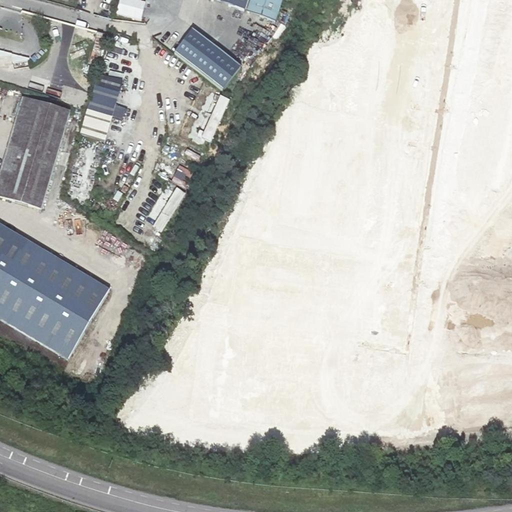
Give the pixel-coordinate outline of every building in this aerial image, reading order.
[(131,0),(121,0),(117,15),(142,22),(146,4),(144,3),(131,0)] [(246,0),(211,0),(243,10),(246,0)] [(286,0),(248,0),(245,11),(280,22),(286,0)] [(118,45),(109,75),(115,77),(117,72),(122,74),(127,59),(121,57),(124,46),(118,45)] [(199,141),(226,100),(191,70),(188,72),(178,62),(174,66),(162,83),(173,90),(167,103),(165,102),(159,112),(155,110),(148,124),(151,126),(166,134),(194,149),(198,141),(199,141)] [(92,85),(79,134),(104,140),(117,91),(92,85)] [(63,128),(68,111),(32,100),(26,118),(37,121),(63,128)] [(52,169),(63,128),(37,121),(26,118),(23,129),(4,196),(41,207),(52,169)] [(161,142),(166,134),(151,126),(146,135),(161,142)] [(10,232),(0,225),(0,320),(12,328),(68,361),(111,290),(92,279),(55,258),(10,232)]
